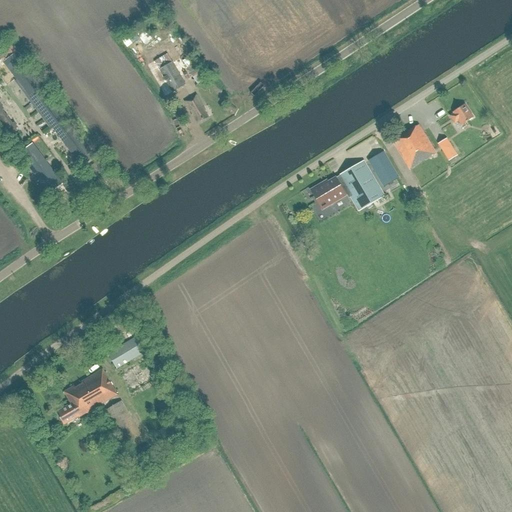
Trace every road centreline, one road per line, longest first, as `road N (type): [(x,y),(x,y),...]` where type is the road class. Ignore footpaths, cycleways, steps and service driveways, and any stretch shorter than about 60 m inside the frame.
road 1 (unclassified): [(0,388),(289,181),(511,37)]
road 2 (unclassified): [(0,275),(413,0)]
